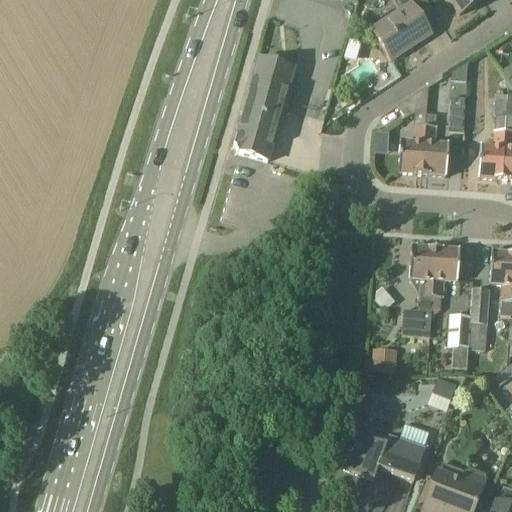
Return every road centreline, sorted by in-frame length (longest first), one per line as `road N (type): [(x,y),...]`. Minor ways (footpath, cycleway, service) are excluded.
road 1 (primary): [(218,0),(54,511)]
road 2 (primary): [(95,511),(245,0)]
road 3 (residential): [(511,214),(370,195),(359,183),(357,136),(377,106),(511,22)]
